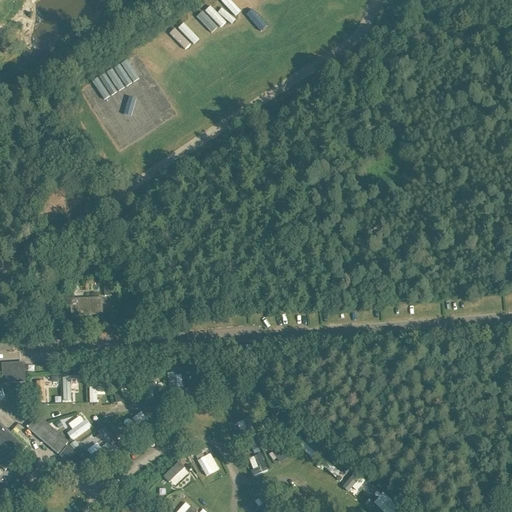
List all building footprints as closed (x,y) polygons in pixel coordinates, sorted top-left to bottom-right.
[(185,54),(191,58),(201,41),(194,37),(185,54)] [(196,64),(212,48),(205,42),(190,59),(196,64)] [(146,79),(166,73),(160,56),(138,64),(140,72),(143,71),(146,79)] [(124,88),(140,76),(129,62),(113,74),(124,88)] [(129,96),(139,87),(133,81),(123,90),(129,96)] [(89,97),(100,131),(119,124),(105,83),(81,91),(84,99),(89,97)] [(174,110),(189,105),(184,88),(163,95),(166,103),(171,101),(174,110)] [(149,127),(165,114),(160,108),(144,121),(149,127)] [(117,148),(131,170),(138,165),(125,143),(117,148)] [(103,283),(104,296),(111,295),(110,283),(103,283)] [(102,314),(102,309),(101,298),(74,300),(73,293),(64,294),(65,306),(72,305),(72,316),(102,314)] [(3,365),(4,383),(25,382),(24,363),(3,365)] [(62,377),(63,402),(72,402),(72,393),(79,393),(78,377),(62,377)] [(35,381),(36,404),(47,403),(45,381),(35,381)] [(90,381),(89,403),(97,403),(97,395),(104,395),(105,381),(90,381)] [(145,399),(158,399),(157,383),(145,383),(145,399)] [(72,429),(67,433),(72,440),(89,427),(80,415),(68,424),(72,429)] [(28,428),(58,454),(68,442),(38,416),(28,428)] [(249,417),(234,424),(241,441),(256,435),(249,417)] [(0,466),(5,471),(27,447),(0,423),(0,466)] [(270,447),(281,464),(292,456),(281,439),(279,441),(276,436),(268,442),(271,446),(270,447)] [(60,456),(84,477),(93,467),(68,446),(60,456)] [(206,476),(219,469),(211,453),(197,460),(206,476)] [(253,474),(266,472),(262,455),(250,457),(253,474)] [(179,461),(163,476),(173,487),(189,472),(179,461)] [(373,502),(383,511),(395,511),(400,508),(383,492),(373,502)] [(260,497),(246,506),(249,511),(262,511),(268,509),(260,497)] [(176,511),(197,511),(186,502),(176,511)]
